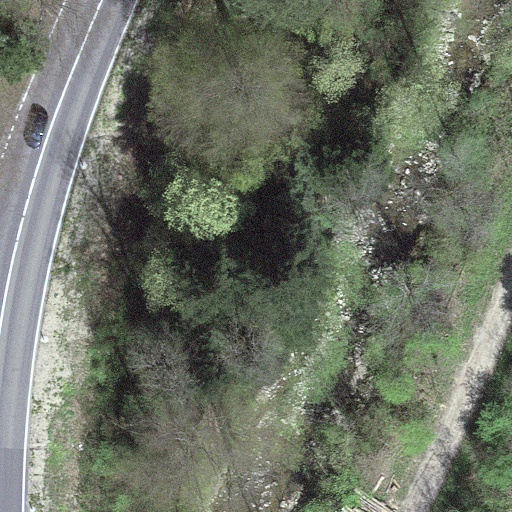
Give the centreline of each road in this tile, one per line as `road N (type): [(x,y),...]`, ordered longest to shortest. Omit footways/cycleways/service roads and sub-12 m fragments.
road 1 (track): [(511,285),(404,511)]
road 2 (primary): [(32,168),(104,0)]
road 3 (primary): [(0,316),(32,168)]
